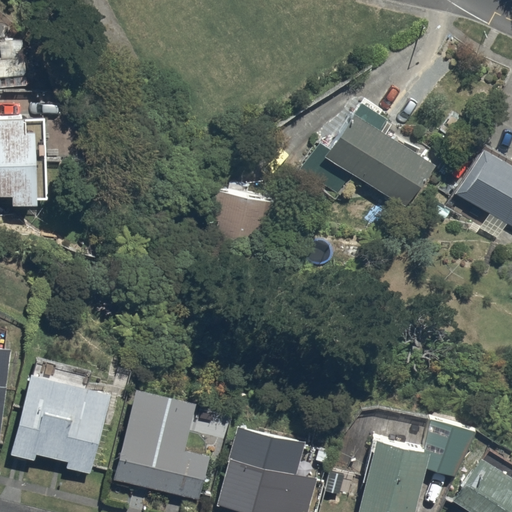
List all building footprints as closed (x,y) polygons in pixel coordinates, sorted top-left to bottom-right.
[(429,155),(353,108),(326,152),(402,199),(429,155)] [(45,118),(0,116),(0,192),(9,193),(8,201),(42,203),(45,118)] [(511,161),(480,142),(450,190),(511,228),(511,161)] [(265,189),(214,181),(206,234),(257,242),(265,189)] [(0,426),(12,345),(0,343),(0,426)] [(64,464),(88,469),(108,376),(29,359),(9,452),(31,456),(33,445),(66,452),(64,464)] [(184,432),(192,392),(127,380),(109,477),(199,493),(209,437),(184,432)] [(288,511),(308,432),(233,414),(212,501),(259,511),(288,511)] [(419,449),(368,438),(353,511),(405,511),(414,467),(452,475),(462,424),(426,417),(419,449)] [(468,511),(511,511),(511,477),(478,454),(450,495),(471,509),(468,511)]
